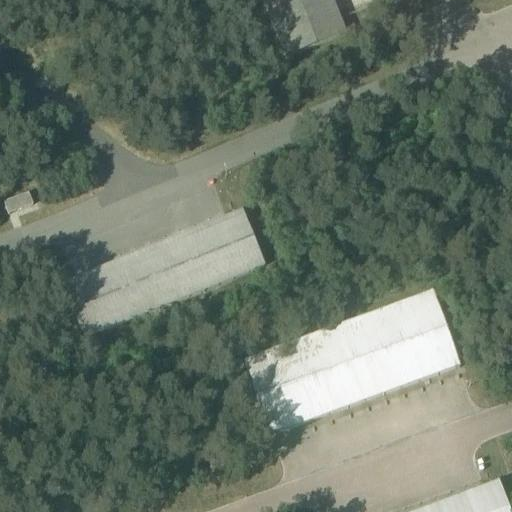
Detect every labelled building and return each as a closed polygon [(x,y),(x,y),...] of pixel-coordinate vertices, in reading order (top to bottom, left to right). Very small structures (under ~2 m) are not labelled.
[(345,36),(337,18),(330,0),(261,0),(286,60),(345,36)] [(27,197),(4,205),(8,216),(8,217),(33,208),(28,196),(27,197)] [(241,215),(77,282),(62,288),(84,342),(263,269),(241,215)] [(271,439),(275,437),(459,370),(432,296),(244,365),(271,439)] [(507,511),(497,485),(482,491),(425,511),(507,511)]
